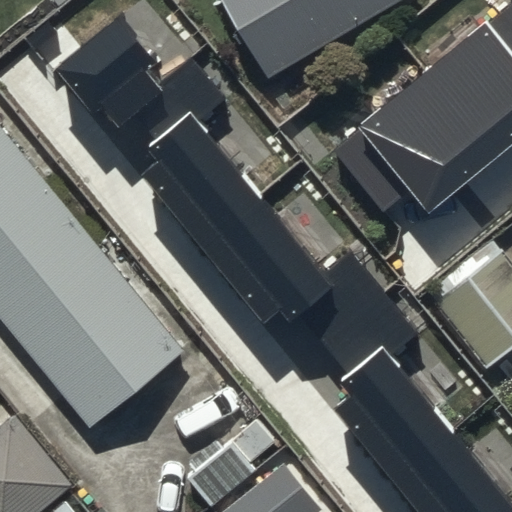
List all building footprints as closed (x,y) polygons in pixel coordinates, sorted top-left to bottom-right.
[(225,0),(276,84),(418,0),(225,0)] [(131,107),(163,82),(150,65),(160,58),(124,14),(61,64),(97,108),(106,101),(122,121),(134,111),(131,107)] [(511,44),(492,20),(429,72),(496,153),(511,140),(511,44)] [(163,82),(131,107),(134,111),(155,136),(148,141),(158,154),(142,167),(205,244),(263,197),(199,119),(225,98),(192,58),(163,82)] [(429,72),(366,124),(434,205),(496,153),(429,72)] [(191,354),(0,119),(0,308),(98,429),(191,354)] [(301,313),(324,341),(385,292),(352,251),(324,273),(263,197),(205,244),(267,319),(283,306),(294,319),(301,313)] [(495,366),(511,351),(511,254),(510,251),(445,303),(495,366)] [(385,292),(324,341),(347,369),(340,375),(351,388),(335,401),(397,477),(454,430),(391,353),(417,331),(385,292)] [(0,511),(28,511),(73,476),(14,404),(0,415),(0,511)] [(511,511),(511,500),(454,430),(397,477),(426,511),(511,511)] [(323,511),(316,502),(326,494),(303,463),(289,474),(281,463),(215,511),(323,511)] [(77,511),(70,503),(59,511),(77,511)]
